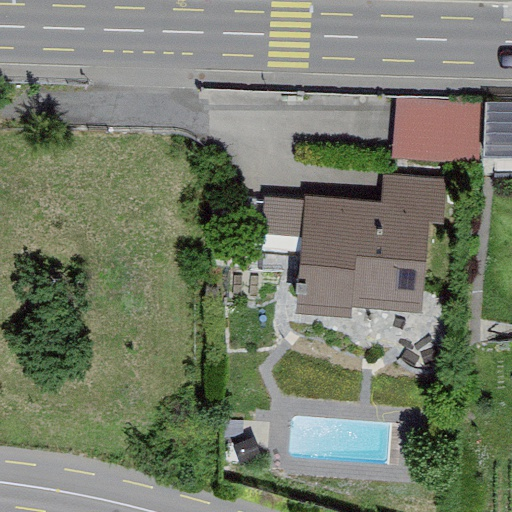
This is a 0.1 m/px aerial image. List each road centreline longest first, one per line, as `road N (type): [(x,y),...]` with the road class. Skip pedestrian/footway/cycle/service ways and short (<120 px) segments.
road 1 (primary): [(511,44),(0,24)]
road 2 (primary): [(0,478),(158,511)]
